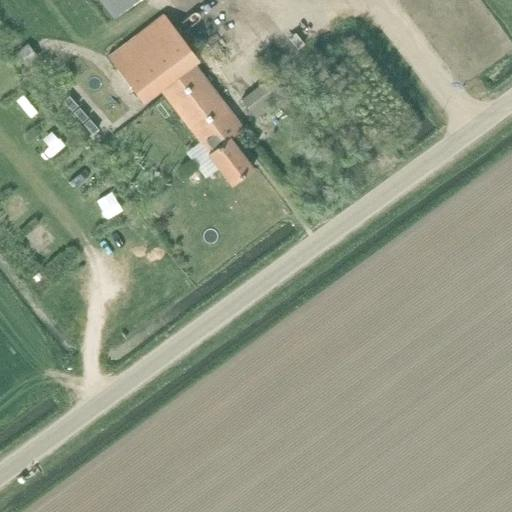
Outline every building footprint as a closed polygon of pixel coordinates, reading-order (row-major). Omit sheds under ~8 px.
[(100,0),(112,16),(133,0),(100,0)] [(161,88),(211,153),(231,139),(244,128),(195,63),(199,58),(165,15),(110,57),(144,102),(161,88)] [(258,118),(286,96),(272,77),(243,99),(258,118)] [(69,96),(63,101),(72,111),(77,106),(69,96)] [(79,108),(74,113),(82,122),(87,118),(79,108)] [(89,119),(83,124),(92,134),(97,129),(89,119)] [(231,139),(211,153),(234,184),(254,169),(231,139)]
